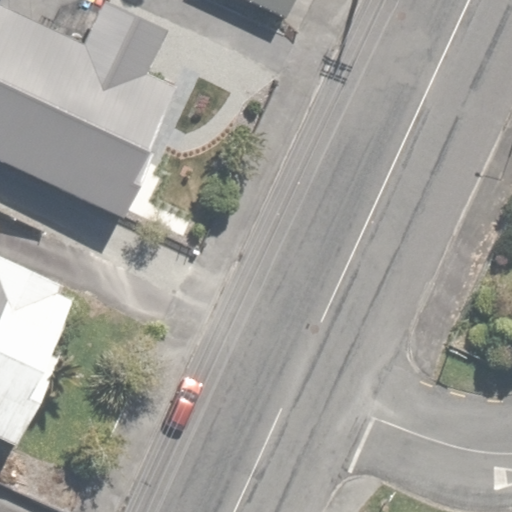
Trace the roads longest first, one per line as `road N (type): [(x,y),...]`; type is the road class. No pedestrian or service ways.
road 1 (tertiary): [(472,0),(293,388)]
road 2 (residential): [(511,454),(459,449),(293,388)]
road 3 (tertiary): [(293,388),(235,511)]
